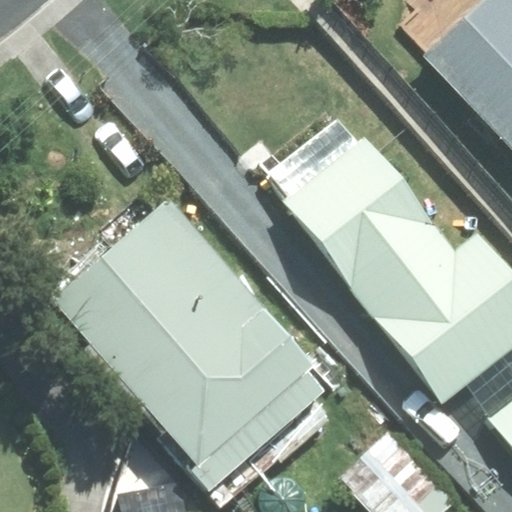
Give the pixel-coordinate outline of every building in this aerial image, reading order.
[(422,77),(511,170),(511,24),(494,6),(422,77)] [(278,190),(437,392),(498,346),(511,364),(511,266),(474,218),(451,237),(362,125),(351,133),(333,111),(267,161),(285,184),(278,190)] [(316,369),(300,353),(311,343),(159,177),(42,283),(209,467),(316,369)] [(511,389),(487,410),(511,439),(511,389)] [(425,511),(447,492),(383,422),(336,469),(376,511),(425,511)]
